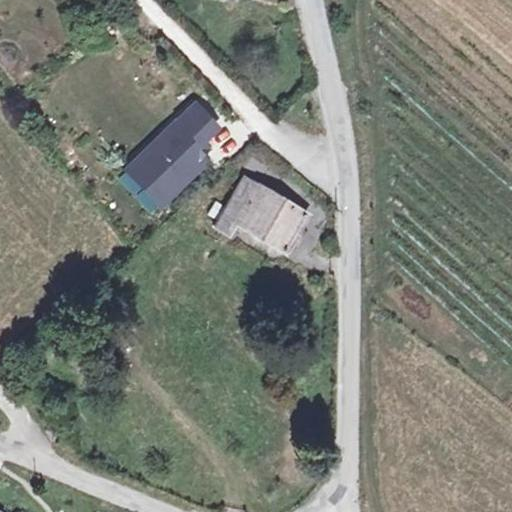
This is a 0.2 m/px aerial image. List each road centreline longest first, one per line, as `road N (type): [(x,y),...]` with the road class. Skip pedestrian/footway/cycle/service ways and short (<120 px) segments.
road 1 (unclassified): [(342,495),(349,216),(307,0)]
road 2 (unclassified): [(0,446),(163,511)]
